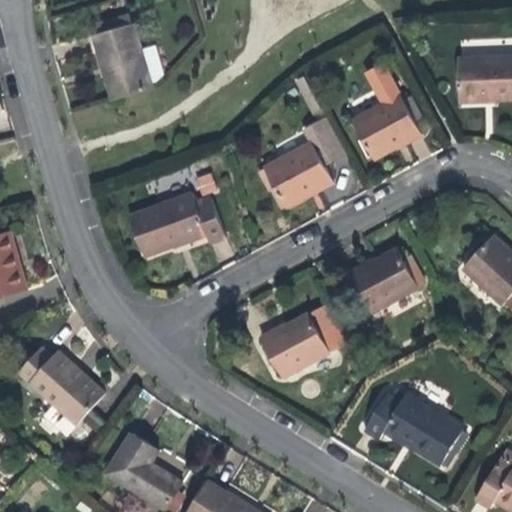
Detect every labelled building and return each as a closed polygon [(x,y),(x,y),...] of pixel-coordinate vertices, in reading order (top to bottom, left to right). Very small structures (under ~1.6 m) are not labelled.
[(93,34),(112,100),(154,88),(135,22),(93,34)] [(496,98),(496,100),(511,99),(511,54),(458,56),(459,98),(496,98)] [(415,122),(421,118),(410,96),(407,98),(403,100),(400,95),(383,63),(366,73),(383,104),(352,120),(374,159),(421,134),(415,122)] [(326,167),(349,156),(329,119),(306,130),(312,142),(265,167),(287,206),(334,182),(326,167)] [(199,196),(217,191),(212,172),(193,177),(199,196)] [(193,192),(130,215),(144,256),(208,233),(211,243),(226,236),(211,195),(196,201),(193,192)] [(0,299),(29,291),(12,231),(0,233),(0,299)] [(511,251),(495,235),(464,267),(504,304),(511,295),(511,251)] [(420,287),(399,248),(377,259),(376,258),(350,272),(372,312),(420,287)] [(348,341),(328,303),(289,325),(290,326),(279,332),(279,330),(264,339),(284,376),(348,341)] [(78,425),(106,394),(59,352),(55,356),(44,346),(19,372),(78,425)] [(441,463),(463,429),(407,393),(403,399),(390,391),(366,429),(379,437),(384,429),(441,463)] [(165,507),(181,481),(149,461),(156,449),(132,434),(107,472),(165,507)] [(511,453),(506,450),(499,463),(511,471),(511,453)] [(511,471),(499,463),(476,499),(490,507),(496,499),(511,509),(511,471)] [(264,511),(209,478),(188,511),(264,511)]
